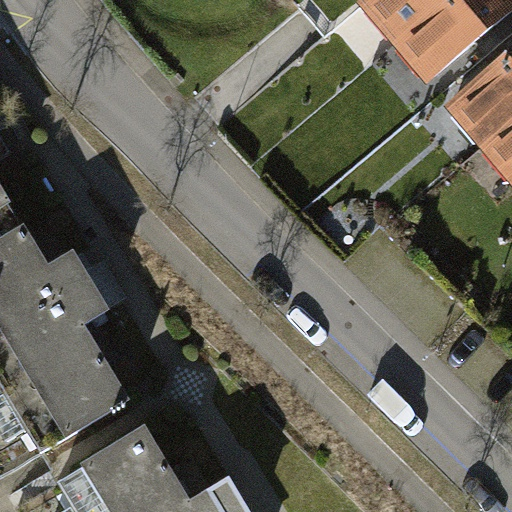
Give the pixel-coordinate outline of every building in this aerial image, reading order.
[(393,0),(369,20),(400,57),(469,0),(393,0)] [(511,0),(469,0),(400,57),(432,94),(511,27),(511,0)] [(511,77),(456,123),(488,161),(511,141),(511,77)] [(511,141),(488,161),(511,190),(511,141)] [(0,218),(10,212),(0,195),(0,218)] [(0,218),(0,478),(4,486),(130,411),(10,212),(0,218)] [(28,511),(184,511),(143,443),(28,511)]
